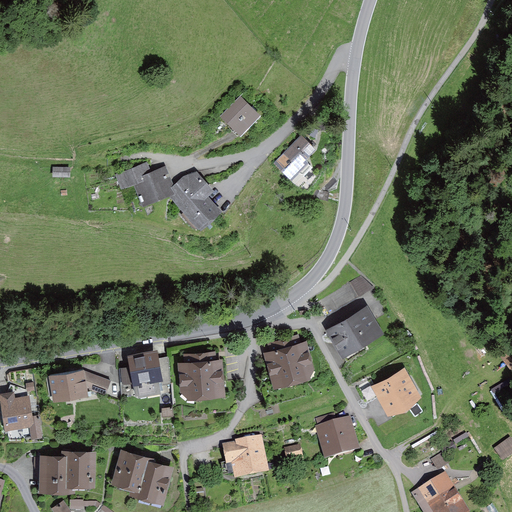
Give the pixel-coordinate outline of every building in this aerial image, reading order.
[(241,97),(222,117),(233,127),(235,125),(242,131),(259,113),(241,97)] [(302,136),(286,154),(295,162),(303,153),(306,156),(314,147),(302,136)] [(142,165),(118,175),(122,185),(135,180),(141,193),(139,194),(141,200),(143,199),(145,203),(158,198),(156,194),(171,188),(171,187),(163,168),(146,175),(142,165)] [(171,187),(171,188),(188,208),(185,210),(187,213),(184,216),(193,227),(198,227),(215,212),(200,194),(208,187),(196,172),(183,176),(171,187)] [(328,192),(312,189),(311,197),(326,200),(328,192)] [(350,283),(330,295),(338,309),(359,297),(350,283)] [(325,317),(338,309),(330,295),(316,303),(325,317)] [(366,310),(331,330),(348,360),(369,349),(363,340),(378,331),(366,310)] [(282,348),(266,353),(272,372),(259,376),(267,402),(272,405),(307,395),(301,375),(307,373),(306,370),(312,361),(310,355),(308,355),(304,342),(299,344),(297,336),(280,341),(282,348)] [(137,348),(133,354),(133,358),(135,366),(120,368),(122,396),(153,391),(152,387),(160,386),(158,375),(161,375),(159,368),(156,368),(154,354),(151,346),(137,348)] [(186,363),(181,364),(182,377),(180,377),(181,383),(189,391),(189,393),(195,392),(197,413),(233,410),(237,406),(235,380),(221,381),(220,360),(204,362),(204,353),(185,355),(186,363)] [(95,377),(84,373),(83,369),(50,375),(54,396),(76,393),(77,397),(88,395),(87,390),(91,389),(91,390),(105,394),(111,381),(97,375),(95,377)] [(371,379),(357,387),(364,400),(378,392),(389,411),(400,405),(402,405),(406,403),(407,401),(417,395),(404,371),(376,387),(371,379)] [(511,380),(495,386),(502,406),(511,402),(511,380)] [(12,393),(2,394),(6,424),(21,422),(22,427),(31,425),(33,437),(41,435),(39,424),(41,424),(39,417),(33,417),(33,418),(31,418),(27,397),(13,399),(12,393)] [(172,407),(163,408),(163,415),(173,415),(172,407)] [(348,420),(319,428),(327,455),(343,450),(345,448),(345,446),(355,443),(348,420)] [(511,435),(495,447),(503,460),(511,454),(511,435)] [(256,440),(226,445),(227,450),(224,451),(227,462),(235,461),(237,473),(262,468),(256,440)] [(298,449),(289,451),(290,458),(300,456),(298,449)] [(73,488),(73,482),(92,482),(93,452),(62,451),(62,456),(43,456),(42,488),(73,488)] [(442,452),(432,459),(436,464),(446,458),(442,452)] [(115,480),(135,485),(133,491),(162,499),(170,469),(152,464),(153,459),(133,454),(122,453),(115,480)] [(445,476),(413,495),(423,511),(432,506),(435,511),(461,511),(445,484),(449,482),(445,476)] [(63,501),(53,508),(56,511),(67,511),(68,509),(63,501)]
